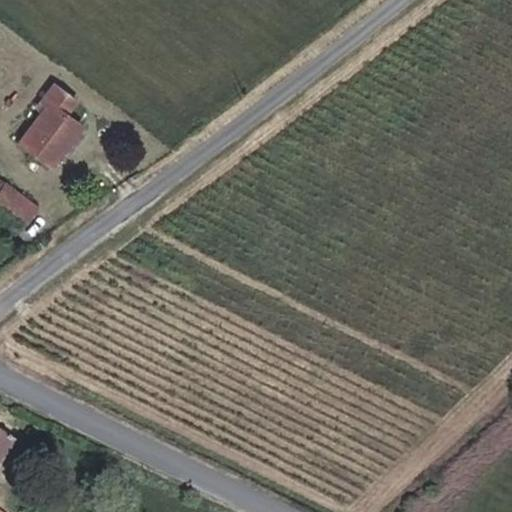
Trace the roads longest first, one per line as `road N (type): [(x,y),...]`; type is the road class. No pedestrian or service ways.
road 1 (residential): [(0,306),(413,0)]
road 2 (tertiary): [(0,375),(274,511)]
